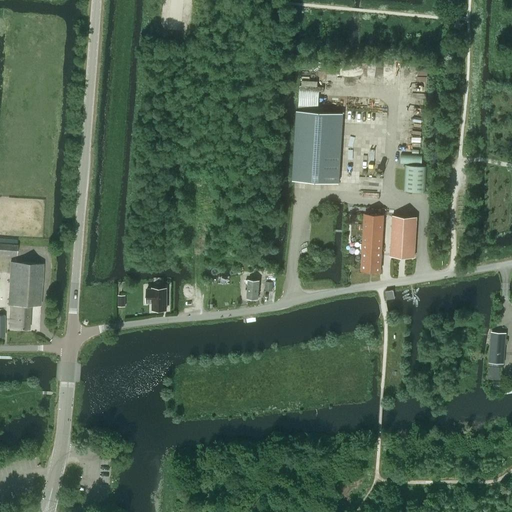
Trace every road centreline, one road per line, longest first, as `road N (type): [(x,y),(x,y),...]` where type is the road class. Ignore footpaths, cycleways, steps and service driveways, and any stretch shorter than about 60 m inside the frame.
road 1 (tertiary): [(69,339),(96,0)]
road 2 (unclassified): [(379,285),(69,339)]
road 3 (tertiary): [(45,511),(63,432),(69,339)]
